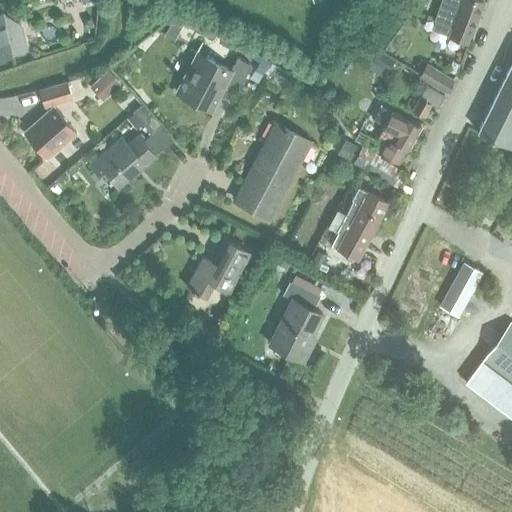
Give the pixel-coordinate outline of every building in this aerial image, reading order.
[(471,33),(483,1),(480,0),(442,0),(435,19),(452,26),(449,35),(466,42),(470,32),(471,33)] [(6,26),(3,12),(0,12),(0,57),(24,52),(26,48),(22,26),(18,23),(6,26)] [(153,28),(141,43),(149,50),(161,34),(153,28)] [(380,51),(373,61),(391,72),(397,62),(380,51)] [(237,93),(252,63),(238,56),(231,69),(199,52),(178,91),(198,102),(200,97),(214,105),(224,86),(237,93)] [(274,59),(266,70),(285,85),(294,74),(274,59)] [(511,60),(477,130),(478,131),(478,130),(511,146),(511,60)] [(420,75),(446,91),(453,79),(427,63),(420,75)] [(94,81),(106,96),(124,82),(112,66),(94,81)] [(67,81),(39,90),(44,105),(53,102),(72,96),(67,81)] [(414,111),(426,119),(434,105),(422,98),(414,111)] [(133,112),(150,131),(160,123),(143,103),(133,112)] [(408,150),(421,126),(392,110),(391,111),(380,105),(373,118),(384,124),(377,138),(385,142),(380,153),(399,163),(406,149),(408,150)] [(54,106),(24,132),(45,157),(76,131),(54,106)] [(236,199),(271,218),(311,141),(276,122),(236,199)] [(143,169),(157,156),(138,135),(129,143),(124,137),(91,165),(100,175),(108,168),(121,184),(141,166),(143,169)] [(339,154),(367,170),(398,187),(406,172),(375,155),(347,139),(339,154)] [(338,231),(331,244),(333,245),(358,257),(387,200),(360,186),(358,186),(352,198),(353,199),(347,212),(345,212),(336,230),(338,231)] [(230,288),(250,250),(231,240),(230,241),(227,239),(220,251),(224,253),(219,263),(204,255),(187,285),(207,296),(216,281),(230,288)] [(463,262),(442,306),(460,315),(481,271),(463,262)] [(307,345),(323,313),(314,309),(321,295),(291,280),(284,294),(294,299),(272,344),(304,360),(311,347),(307,345)] [(511,322),(465,381),(511,416),(511,322)] [(214,325),(207,339),(222,347),(230,333),(214,325)]
